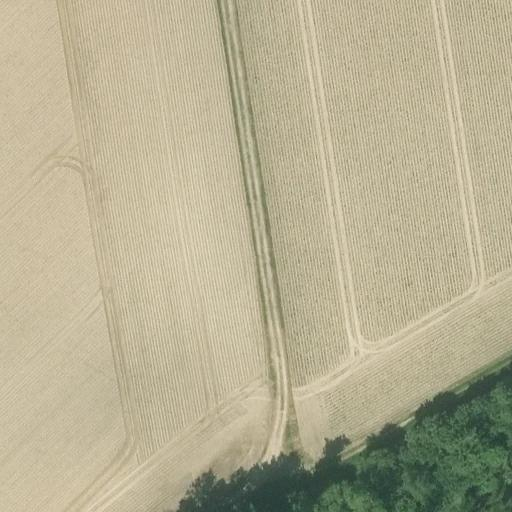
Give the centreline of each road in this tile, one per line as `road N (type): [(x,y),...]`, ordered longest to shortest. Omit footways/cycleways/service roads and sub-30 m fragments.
road 1 (track): [(215,511),(281,499),(282,411),(221,0)]
road 2 (track): [(281,499),(322,483),(511,368)]
